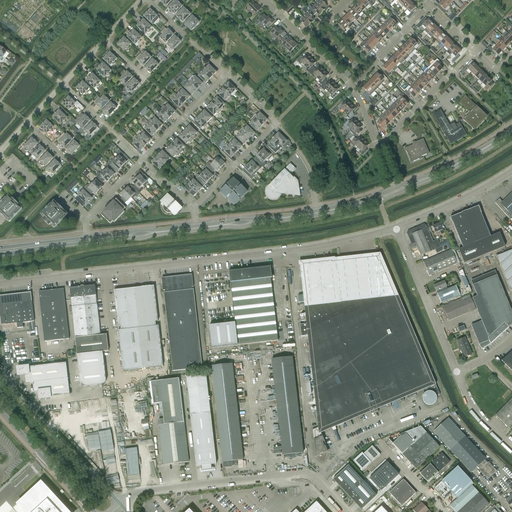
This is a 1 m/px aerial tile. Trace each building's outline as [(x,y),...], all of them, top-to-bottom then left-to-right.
[(175,0),(167,8),(174,15),(182,6),(180,4),(181,3),(180,2),(180,1),(179,1),(177,2),(175,0)] [(319,0),(315,4),(323,11),(325,9),(324,9),(326,7),(323,3),(325,1),(324,0),(323,0),(319,0)] [(369,5),(364,0),(362,0),(360,3),(366,9),(369,5)] [(450,0),(444,0),(443,1),(449,6),(448,6),(450,8),(454,4),(452,2),(453,2),(450,0)] [(412,4),(409,1),(403,6),(406,10),(412,4)] [(437,7),(444,15),(447,13),(444,10),(448,6),(449,6),(443,1),(437,7)] [(252,2),(247,7),(252,13),(254,16),(255,14),(257,17),(261,13),(258,11),(260,9),(258,7),(257,7),(252,2)] [(360,3),(356,6),(362,12),(366,9),(360,3)] [(307,8),(314,15),(316,13),(318,15),(320,13),(321,14),(323,11),(315,4),(313,6),(312,5),(310,5),(307,8)] [(412,4),(406,10),(410,14),(406,17),(405,19),(407,21),(409,20),(418,10),(412,4)] [(291,5),(285,11),(288,14),(294,8),(291,5)] [(362,12),(356,6),(352,10),(359,16),(362,12)] [(314,15),(307,8),(306,7),(302,11),(305,14),(302,17),(310,24),(312,22),(314,20),(312,18),(314,15)] [(184,8),(176,16),(183,23),(191,15),(189,13),(189,11),(189,10),(188,9),(187,9),(186,10),(184,8)] [(150,10),(144,17),(152,25),(159,18),(157,16),(150,10)] [(352,10),(349,14),(355,20),(359,16),(352,10)] [(349,14),(345,17),(352,23),(355,20),(349,14)] [(263,15),(257,21),(262,26),(263,24),(266,26),(267,24),(269,26),(274,22),(269,18),(267,20),(263,15)] [(387,22),(393,28),(397,25),(396,24),(398,21),(391,15),(389,17),(386,21),(387,22)] [(192,16),(184,24),(191,31),(199,23),(197,21),(198,19),(197,18),(196,17),(194,18),(192,16)] [(310,24),(302,17),(300,19),(297,17),(294,21),(299,26),(300,24),(305,28),(307,26),(308,27),(310,24)] [(352,23),(345,17),(342,21),(348,27),(350,25),(351,27),(354,25),(352,23)] [(426,29),(432,23),(428,20),(426,18),(417,27),(419,29),(423,25),(426,29)] [(144,20),(137,27),(145,35),(147,33),(148,33),(149,33),(150,32),(150,31),(150,30),(152,28),(144,20)] [(348,27),(342,21),(338,25),(339,26),(337,28),(344,34),(346,32),(344,31),(348,27)] [(393,28),(387,22),(384,26),(390,32),(393,28)] [(426,29),(424,31),(428,34),(435,27),(432,23),(426,29)] [(390,32),(384,26),(380,30),(386,36),(390,32)] [(275,27),(269,33),(272,37),(274,35),(278,38),(277,39),(280,42),(283,38),(280,35),(283,32),(281,29),(279,31),(275,27)] [(439,30),(435,27),(428,34),(431,38),(433,36),(439,30)] [(386,36),(380,30),(378,28),(374,31),(383,39),(386,36)] [(163,35),(160,38),(165,44),(174,35),(168,29),(167,30),(163,35)] [(134,30),(127,37),(135,45),(137,43),(139,43),(140,43),(140,42),(140,41),(140,40),(142,38),(134,30)] [(439,30),(433,36),(437,40),(443,34),(439,30)] [(383,39),(374,31),(371,35),(379,43),(383,39)] [(437,40),(435,42),(439,45),(441,43),(446,37),(443,34),(437,40)] [(371,35),(367,39),(376,47),(379,43),(371,35)] [(175,36),(167,45),(173,51),(181,42),(175,36)] [(414,49),(414,48),(417,45),(419,46),(421,44),(413,37),(411,39),(408,43),(414,49)] [(450,41),(446,37),(441,43),(444,47),(450,41)] [(124,38),(117,45),(124,51),(126,49),(128,49),(129,48),(129,46),(131,44),(124,38)] [(289,38),(282,45),(287,49),(285,50),(289,54),(297,45),(289,38)] [(501,38),(498,40),(501,42),(506,48),(510,44),(505,38),(503,40),(501,38)] [(367,39),(364,42),(372,50),(376,47),(367,39)] [(450,41),(444,47),(448,50),(454,44),(450,41)] [(372,50),(364,42),(363,42),(360,46),(361,47),(358,49),(365,55),(367,53),(368,54),(372,50)] [(501,42),(497,46),(502,52),(506,48),(501,42)] [(414,49),(408,43),(404,46),(412,54),(416,50),(414,48),(414,49)] [(457,48),(454,44),(448,50),(452,54),(457,48)] [(412,54),(404,46),(400,50),(408,57),(412,54)] [(490,47),(487,49),(494,56),(496,54),(498,56),(502,52),(497,46),(493,50),(490,47)] [(457,48),(452,54),(455,58),(452,61),(454,64),(460,58),(458,56),(461,52),(457,48)] [(408,57),(400,50),(397,54),(405,61),(408,57)] [(146,52),(143,56),(138,60),(137,61),(143,67),(152,58),(150,56),(150,55),(150,54),(149,53),(148,53),(147,54),(146,52)] [(158,55),(165,60),(167,58),(160,52),(158,55)] [(199,52),(192,60),(194,62),(198,58),(199,58),(202,55),(199,52)] [(110,53),(103,60),(110,66),(112,64),(113,64),(114,64),(115,63),(115,61),(117,59),(110,53)] [(397,54),(393,57),(400,63),(401,64),(405,61),(397,54)] [(304,66),(311,59),(307,55),(303,59),(301,57),(297,62),(300,65),(301,64),(304,66)] [(400,63),(393,57),(390,61),(396,67),(397,66),(400,63)] [(153,59),(145,68),(150,74),(159,65),(153,59)] [(315,63),(311,59),(304,66),(306,69),(305,70),(309,74),(313,70),(311,67),(315,63)] [(433,67),(439,73),(443,70),(439,66),(441,64),(437,60),(435,62),(436,64),(433,67)] [(396,67),(390,61),(386,64),(393,71),(393,70),(394,72),(398,68),(397,66),(396,67)] [(103,63),(96,70),(105,78),(107,76),(108,76),(109,76),(109,75),(110,74),(109,73),(111,71),(108,68),(110,67),(105,63),(104,64),(103,63)] [(393,71),(386,64),(382,68),(386,72),(384,74),(388,78),(390,76),(389,74),(393,71)] [(461,71),(462,72),(463,73),(464,73),(467,69),(471,73),(477,67),(473,64),(470,67),(467,65),(461,71)] [(202,69),(211,78),(216,72),(209,65),(207,68),(206,67),(205,67),(204,67),(202,69)] [(313,70),(309,74),(313,78),(314,76),(317,79),(324,71),(319,67),(315,72),(313,70)] [(433,67),(429,71),(436,77),(439,73),(433,67)] [(480,71),(477,67),(471,73),(475,76),(480,71)] [(211,78),(202,69),(200,71),(200,72),(200,73),(200,74),(198,76),(206,83),(211,78)] [(324,71),(317,79),(319,81),(318,82),(321,86),(324,83),(325,82),(324,80),(328,75),(324,71)] [(429,71),(426,74),(432,81),(436,77),(429,71)] [(480,71),(475,76),(478,80),(484,74),(480,71)] [(122,77),(119,81),(124,86),(133,77),(127,72),(126,73),(122,77)] [(426,74),(424,72),(420,76),(428,84),(432,81),(426,74)] [(93,74),(86,81),(94,89),(96,87),(98,87),(99,86),(99,85),(99,84),(101,82),(93,74)] [(378,74),(374,78),(382,85),(387,80),(383,75),(381,77),(378,74)] [(484,74),(478,80),(482,84),(488,78),(484,74)] [(190,83),(197,90),(203,84),(202,83),(203,82),(196,76),(195,75),(194,76),(192,76),(190,78),(188,81),(189,83),(190,83)] [(428,84),(420,76),(416,80),(425,88),(428,84)] [(382,85),(374,78),(370,82),(376,88),(377,87),(378,89),(382,85)] [(488,78),(482,84),(486,87),(484,89),(487,92),(494,85),(491,82),(492,82),(488,78)] [(134,79),(126,87),(127,89),(127,90),(127,91),(128,92),(129,92),(130,91),(132,93),(135,89),(136,90),(137,88),(140,84),(134,79)] [(425,88),(416,80),(413,83),(421,91),(425,88)] [(189,83),(188,81),(183,86),(184,88),(192,95),(197,90),(190,83),(189,83)] [(324,83),(321,86),(320,88),(319,89),(320,90),(321,89),(323,91),(325,90),(327,92),(335,85),(330,81),(326,85),(324,83)] [(83,82),(76,89),(83,95),(85,93),(86,94),(87,93),(88,93),(88,92),(88,90),(90,88),(83,82)] [(370,82),(367,85),(375,93),(378,89),(377,87),(376,88),(370,82)] [(229,83),(223,89),(230,96),(236,90),(229,83)] [(421,91),(413,83),(410,87),(412,89),(411,89),(418,95),(421,91)] [(335,85),(327,92),(330,95),(329,96),(332,100),(337,95),(335,93),(339,89),(335,85)] [(375,93),(367,85),(363,89),(366,93),(364,95),(369,99),(375,93)] [(230,96),(223,89),(218,94),(225,101),(230,96)] [(418,95),(411,89),(408,93),(406,91),(404,94),(409,98),(411,96),(414,99),(418,95)] [(176,94),(177,95),(184,103),(190,97),(183,90),(177,95),(176,94)] [(176,94),(175,94),(174,96),(173,96),(173,97),(173,98),(174,98),(172,101),(179,108),(184,103),(177,95),(176,94)] [(402,99),(399,102),(405,108),(409,105),(405,101),(407,99),(403,95),(401,97),(402,99)] [(96,104),(95,105),(101,110),(109,101),(108,100),(108,99),(108,98),(107,97),(106,97),(105,97),(104,96),(101,99),(96,104)] [(75,103),(69,97),(62,104),(69,110),(71,108),(72,109),(73,108),(74,108),(74,107),(74,106),(74,105),(75,105),(77,105),(81,109),(83,107),(77,101),(75,103)] [(212,103),(221,112),(223,109),(223,108),(222,107),(225,104),(217,97),(212,103)] [(465,97),(460,103),(471,114),(464,121),(474,131),(487,117),(465,97)] [(397,100),(393,103),(402,112),(405,108),(399,102),(397,100)] [(344,113),(352,105),(347,101),(343,106),(341,103),(332,112),(335,114),(338,111),(340,112),(342,110),(344,113)] [(111,103),(102,112),(108,117),(117,109),(115,107),(115,106),(116,105),(115,105),(115,104),(114,104),(112,104),(111,103)] [(221,112),(212,103),(206,109),(214,116),(216,113),(217,114),(218,114),(219,114),(221,112)] [(402,112),(393,103),(389,107),(398,116),(402,112)] [(162,111),(170,118),(175,112),(176,111),(169,104),(168,105),(166,107),(165,107),(164,106),(163,107),(161,109),(159,107),(159,108),(162,111)] [(356,109),(352,105),(344,113),(347,115),(345,116),(349,120),(353,116),(351,114),(356,109)] [(398,116),(389,107),(386,111),(394,119),(398,116)] [(162,111),(159,108),(156,111),(159,114),(157,116),(164,123),(170,118),(162,111)] [(59,110),(52,117),(61,125),(63,123),(64,123),(65,123),(65,122),(66,122),(65,121),(67,118),(59,110)] [(206,123),(208,125),(207,123),(212,118),(205,111),(199,116),(206,124),(206,123)] [(386,111),(382,114),(391,123),(394,119),(386,111)] [(441,112),(434,116),(451,145),(466,135),(460,124),(451,129),(441,112)] [(255,115),(253,117),(262,126),(267,120),(260,113),(258,115),(257,115),(257,114),(256,114),(255,115)] [(84,116),(82,114),(75,121),(78,123),(84,116)] [(391,123),(382,114),(379,118),(381,120),(387,127),(391,123)] [(78,123),(77,124),(82,130),(91,121),(85,115),(84,116),(78,123)] [(206,124),(199,116),(194,122),(193,123),(200,130),(201,129),(203,127),(204,127),(205,127),(206,127),(208,125),(206,123),(206,124)] [(262,126),(253,117),(251,119),(250,120),(250,121),(251,121),(251,122),(249,124),(257,131),(262,126)] [(150,120),(148,122),(157,131),(163,125),(155,118),(153,120),(152,120),(151,120),(150,120)] [(351,131),(358,123),(354,119),(350,123),(348,121),(343,126),(347,129),(348,128),(351,131)] [(387,127),(381,120),(377,124),(380,127),(378,129),(382,133),(384,131),(384,130),(387,127)] [(47,121),(40,127),(47,134),(49,132),(50,132),(51,132),(52,131),(52,129),(53,127),(47,121)] [(92,122),(84,131),(89,137),(98,128),(92,122)] [(157,131),(148,122),(146,124),(146,125),(146,126),(147,127),(144,129),(152,136),(157,131)] [(358,123),(351,131),(353,133),(352,134),(356,138),(360,134),(362,132),(360,129),(362,127),(358,123)] [(184,132),(193,140),(195,138),(195,137),(195,135),(197,133),(190,126),(184,132)] [(240,130),(249,139),(255,133),(247,126),(245,128),(244,128),(243,128),(242,128),(240,130)] [(249,139),(240,130),(238,133),(238,134),(239,135),(236,137),(244,144),(249,139)] [(193,140),(184,132),(179,137),(186,144),(188,142),(190,143),(191,142),(193,140)] [(66,135),(64,133),(57,140),(59,142),(66,135)] [(137,137),(146,146),(151,140),(144,133),(142,135),(141,135),(140,134),(139,134),(139,135),(137,137)] [(270,144),(268,146),(276,154),(278,152),(277,151),(279,150),(278,149),(280,147),(281,148),(282,146),(287,141),(278,133),(269,143),(270,144)] [(59,142),(58,143),(64,148),(73,140),(67,134),(66,135),(59,142)] [(146,146),(137,137),(135,139),(134,139),(134,140),(135,141),(133,144),(140,151),(146,146)] [(358,149),(365,142),(361,137),(357,142),(355,139),(350,144),(354,148),(355,146),(358,149)] [(32,138),(24,147),(25,148),(25,149),(25,150),(26,151),(27,151),(28,151),(30,152),(38,144),(32,138)] [(177,139),(171,145),(180,154),(182,151),(183,150),(182,148),(184,146),(177,139)] [(234,139),(229,145),(236,152),(242,146),(234,139)] [(208,142),(206,140),(199,146),(202,149),(208,143),(208,142)] [(416,145),(405,149),(411,164),(419,160),(419,159),(429,154),(423,140),(415,143),(416,145)] [(74,141),(66,150),(71,155),(80,146),(74,141)] [(369,146),(365,142),(358,149),(360,152),(359,153),(363,156),(367,152),(365,150),(369,146)] [(229,145),(228,143),(225,146),(225,147),(225,148),(226,148),(224,151),(231,158),(236,152),(229,145)] [(40,145),(31,154),(37,160),(46,151),(40,145)] [(180,154),(171,145),(166,150),(173,158),(176,155),(177,156),(178,156),(180,154)] [(264,148),(260,152),(267,159),(268,161),(272,157),(273,157),(274,157),(276,155),(268,148),(266,150),(264,148)] [(114,158),(123,166),(129,160),(120,151),(117,153),(117,155),(114,158)] [(157,157),(164,164),(166,166),(168,163),(168,162),(168,160),(170,158),(163,151),(157,157)] [(217,158),(214,161),(221,168),(225,164),(223,162),(225,159),(218,152),(215,155),(215,157),(217,158)] [(267,159),(260,152),(254,158),(261,165),(262,164),(264,167),(266,165),(266,163),(265,162),(267,159)] [(47,153),(39,161),(40,163),(40,164),(41,165),(41,166),(42,166),(43,165),(45,167),(53,158),(47,153)] [(164,164),(157,157),(152,162),(159,169),(164,164)] [(115,170),(117,172),(123,166),(114,158),(112,160),(110,161),(108,163),(115,170)] [(261,165),(254,158),(248,165),(257,173),(260,169),(259,167),(261,165)] [(55,160),(47,169),(48,170),(48,171),(48,172),(49,173),(50,173),(51,173),(52,174),(61,166),(55,160)] [(208,162),(206,165),(213,172),(215,170),(217,172),(221,168),(214,161),(212,164),(210,162),(208,162)] [(117,172),(115,170),(108,163),(105,166),(105,168),(102,170),(111,179),(117,172)] [(265,191),(265,192),(265,193),(265,194),(266,194),(266,195),(266,196),(267,197),(268,198),(269,199),(270,199),(271,200),(272,200),(273,200),(274,200),(275,200),(276,200),(277,199),(278,199),(279,198),(280,197),(281,196),(281,195),(281,194),(299,195),(297,182),(290,175),(296,169),(290,163),(270,184),(269,185),(268,186),(267,186),(267,187),(266,188),(266,189),(265,190),(265,191)] [(213,172),(206,165),(203,167),(203,169),(205,171),(202,173),(209,180),(213,176),(211,174),(213,172)] [(257,173),(248,165),(244,169),(242,171),(251,180),(254,177),(254,175),(257,173)] [(111,179),(102,170),(100,173),(98,173),(96,175),(99,177),(98,178),(103,183),(105,180),(107,182),(111,179)] [(209,180),(202,173),(200,176),(199,175),(198,175),(197,175),(196,176),(196,177),(196,178),(197,179),(196,180),(201,184),(203,186),(206,184),(209,180)] [(140,175),(136,179),(143,186),(143,185),(144,187),(148,183),(147,181),(149,179),(144,174),(142,177),(140,175)] [(92,184),(99,191),(103,187),(101,185),(103,183),(98,178),(96,180),(92,184)] [(226,186),(220,192),(226,198),(227,198),(228,199),(228,200),(234,206),(240,199),(239,199),(241,197),(241,198),(247,192),(241,186),(240,186),(239,185),(240,184),(233,178),(227,185),(228,185),(227,187),(226,186)] [(143,186),(136,179),(132,183),(134,185),(132,187),(139,194),(142,191),(142,189),(140,188),(143,186)] [(188,185),(185,189),(193,197),(196,193),(196,194),(202,188),(193,179),(188,185)] [(68,193),(78,183),(75,180),(66,190),(68,193)] [(92,184),(91,182),(88,185),(86,185),(84,188),(86,190),(91,195),(93,193),(95,195),(99,191),(92,184)] [(139,194),(132,187),(130,189),(128,187),(124,191),(131,198),(132,199),(135,196),(137,196),(139,194)] [(78,196),(75,199),(83,207),(86,204),(92,199),(83,190),(82,192),(81,191),(80,191),(79,192),(79,193),(79,194),(77,196),(78,196)] [(131,198),(124,191),(120,195),(122,197),(120,199),(125,204),(127,202),(131,198)] [(499,199),(495,203),(510,219),(511,216),(511,193),(502,202),(499,199)] [(171,213),(171,212),(175,216),(182,208),(167,194),(160,202),(164,205),(164,206),(163,207),(163,208),(164,208),(164,209),(164,210),(165,211),(166,212),(167,212),(168,213),(169,213),(170,213),(171,213)] [(9,196),(0,205),(0,213),(9,222),(22,209),(9,196)] [(103,212),(101,215),(108,222),(110,224),(113,221),(114,223),(122,214),(124,212),(123,211),(126,208),(116,199),(114,202),(113,201),(111,204),(109,203),(107,205),(108,207),(103,212)] [(54,202),(41,215),(45,219),(45,221),(48,225),(50,225),(50,224),(54,228),(67,215),(54,202)] [(478,206),(450,218),(453,225),(463,248),(459,250),(464,264),(505,247),(499,233),(490,237),(481,214),(478,206)] [(439,224),(432,226),(435,233),(436,235),(440,233),(441,235),(444,234),(445,234),(444,231),(443,230),(442,230),(439,224)] [(408,232),(407,234),(412,245),(416,244),(421,256),(431,252),(431,251),(441,247),(438,240),(433,242),(426,226),(424,225),(408,232)] [(445,253),(423,262),(427,271),(429,277),(433,275),(433,274),(457,264),(451,251),(450,248),(444,250),(445,253)] [(511,250),(496,256),(511,295),(511,250)] [(306,322),(299,323),(301,337),(308,336),(309,349),(318,428),(313,430),(314,442),(315,456),(327,451),(328,451),(321,432),(332,427),(333,431),(336,429),(335,426),(374,410),(375,413),(378,411),(377,408),(399,399),(401,402),(404,400),(403,398),(425,388),(427,392),(427,393),(426,393),(425,393),(425,394),(424,394),(424,395),(423,396),(423,397),(423,398),(423,399),(423,400),(423,401),(423,402),(424,402),(424,403),(425,403),(425,404),(426,404),(426,405),(427,405),(428,405),(428,406),(429,406),(430,406),(431,406),(431,405),(432,405),(433,405),(434,404),(435,404),(435,403),(436,403),(436,402),(436,401),(437,400),(437,399),(437,398),(437,397),(436,397),(436,396),(440,395),(380,253),(300,263),(303,293),(304,300),(306,322)] [(229,274),(226,274),(226,276),(227,283),(271,278),(272,278),(272,276),(271,267),(248,269),(230,271),(229,271),(229,274)] [(511,312),(495,271),(471,281),(477,296),(472,298),(482,321),(471,326),(479,345),(482,349),(490,343),(491,344),(511,324),(511,312)] [(192,275),(162,278),(163,291),(165,290),(165,292),(164,293),(173,371),(202,368),(194,289),(192,289),(192,287),(193,287),(192,275)] [(271,278),(227,283),(232,323),(235,323),(238,345),(256,343),(278,341),(271,278)] [(439,293),(448,290),(447,287),(444,281),(442,282),(434,286),(436,291),(438,291),(439,293)] [(80,287),(70,288),(71,298),(77,355),(80,384),(83,387),(103,385),(106,381),(103,352),(109,351),(107,334),(101,335),(96,295),(96,296),(95,285),(85,287),(84,286),(81,286),(80,287)] [(154,286),(134,288),(143,368),(163,366),(158,326),(156,326),(156,322),(158,321),(154,286)] [(439,293),(437,294),(441,303),(459,295),(456,286),(448,290),(439,293)] [(143,368),(134,288),(114,291),(118,326),(120,326),(121,330),(119,330),(123,370),(143,368)] [(64,289),(39,292),(44,342),(69,339),(64,289)] [(31,292),(0,295),(0,315),(1,325),(17,323),(18,328),(23,328),(23,323),(29,322),(34,321),(31,292)] [(470,295),(443,307),(448,320),(476,308),(470,295)] [(210,325),(209,326),(212,348),(238,345),(235,323),(232,323),(210,325)] [(465,338),(457,341),(464,358),(472,355),(465,338)] [(511,351),(501,361),(511,371),(511,351)] [(292,357),(272,359),(283,455),(303,453),(292,357)] [(29,366),(17,368),(18,376),(25,375),(26,384),(33,383),(34,393),(39,392),(39,399),(51,398),(70,394),(68,379),(66,363),(29,367),(29,366)] [(232,364),(212,366),(223,462),(243,460),(232,364)] [(210,413),(206,375),(186,378),(190,415),(210,413)] [(179,379),(149,382),(152,404),(162,403),(164,419),(159,420),(159,425),(164,465),(189,462),(184,422),(179,379)] [(511,397),(496,415),(511,429),(511,427),(511,397)] [(190,415),(196,466),(201,466),(202,471),(212,470),(211,465),(216,464),(210,413),(190,415)] [(448,418),(434,432),(471,473),(478,466),(481,469),(479,470),(488,479),(497,471),(488,462),(487,463),(484,460),(486,459),(448,418)] [(401,436),(393,444),(416,469),(440,448),(420,426),(399,435),(401,436)] [(156,470),(154,440),(142,441),(144,471),(156,470)] [(362,453),(353,461),(362,471),(380,455),(372,446),(363,454),(362,453)] [(128,483),(141,482),(138,448),(125,449),(128,483)] [(442,453),(420,473),(428,482),(450,462),(442,453)] [(387,462),(370,478),(381,491),(399,475),(387,462)] [(348,465),(333,480),(361,510),(376,495),(348,465)] [(457,467),(434,489),(445,501),(453,493),(457,499),(472,485),(474,484),(457,467)] [(158,484),(158,473),(146,474),(146,484),(158,484)] [(403,480),(389,493),(402,506),(416,493),(403,480)] [(68,511),(41,483),(18,504),(25,511),(68,511)] [(457,499),(450,506),(455,511),(480,511),(489,504),(472,485),(457,499)] [(325,511),(317,502),(306,511),(298,511),(297,511),(295,511),(325,511)] [(430,511),(421,502),(413,510),(414,511),(430,511)]
